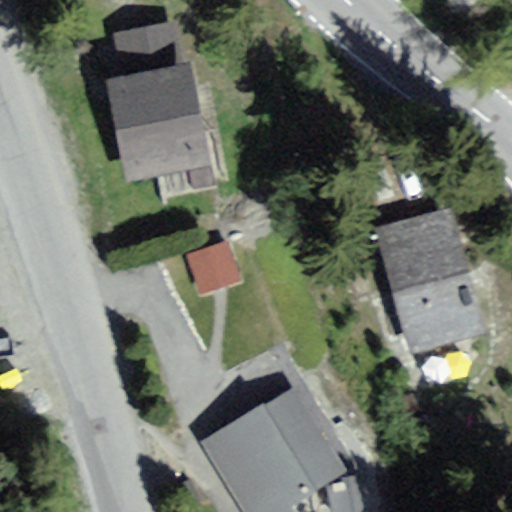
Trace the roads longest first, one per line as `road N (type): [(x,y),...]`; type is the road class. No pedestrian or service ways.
road 1 (residential): [(118,511),(0,122)]
road 2 (tertiary): [(346,0),(511,141)]
